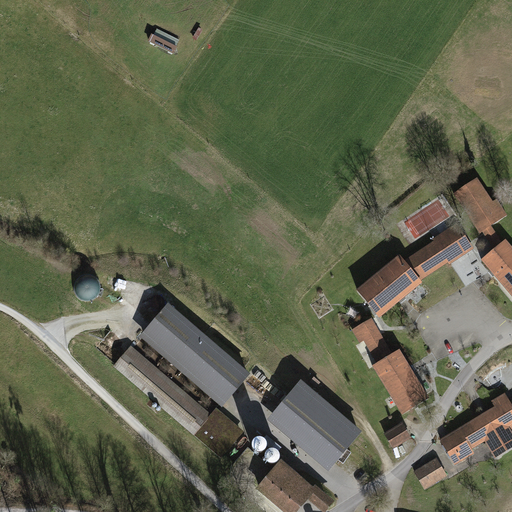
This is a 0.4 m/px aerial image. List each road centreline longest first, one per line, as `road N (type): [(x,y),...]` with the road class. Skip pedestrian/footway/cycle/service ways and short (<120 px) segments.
road 1 (track): [(0,307),(51,342),(230,511)]
road 2 (residential): [(511,335),(473,365),(402,470),(338,511)]
